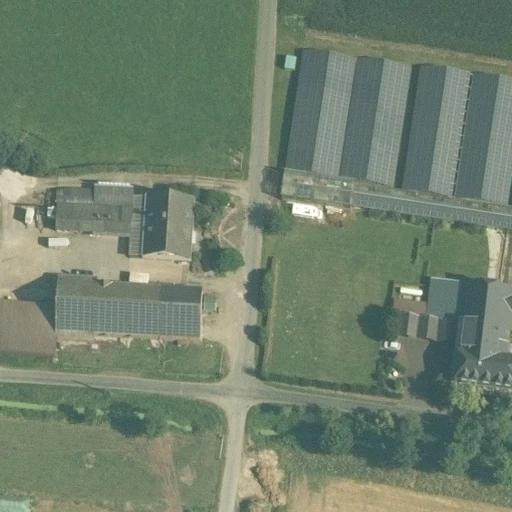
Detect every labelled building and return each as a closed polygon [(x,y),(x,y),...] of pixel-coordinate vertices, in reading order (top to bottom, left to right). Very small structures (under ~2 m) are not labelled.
[(412,69),(303,53),(284,175),(355,186),(393,192),(412,69)] [(511,177),(511,83),(422,70),(403,194),(454,202),(507,209),(511,177)] [(511,210),(507,209),(454,202),(403,194),(393,192),(355,186),(352,208),(431,221),(511,233),(511,210)] [(102,199),(96,198),(95,211),(96,211),(94,235),(126,237),(132,237),(133,207),(134,200),(102,199)] [(192,204),(150,202),(149,207),(146,255),(146,262),(188,264),(188,258),(191,210),(192,204)] [(95,211),(57,209),(56,234),(94,235),(96,211),(95,211)] [(511,233),(431,221),(423,280),(432,282),(511,294),(511,233)] [(203,295),(97,289),(98,283),(59,281),(57,312),(56,343),(57,343),(95,345),(95,339),(201,344),(203,295)] [(465,287),(432,282),(426,333),(441,335),(445,310),(461,313),(462,313),(465,287)] [(511,316),(511,294),(465,287),(462,313),(511,319),(511,318),(511,316)] [(57,312),(10,307),(0,309),(0,354),(56,360),(57,343),(56,343),(57,312)] [(462,313),(461,313),(460,326),(510,332),(511,319),(462,313)] [(510,332),(460,326),(452,389),(511,397),(511,362),(507,362),(510,332)]
